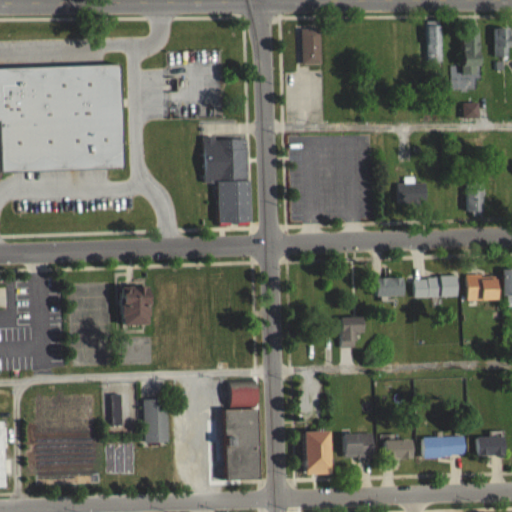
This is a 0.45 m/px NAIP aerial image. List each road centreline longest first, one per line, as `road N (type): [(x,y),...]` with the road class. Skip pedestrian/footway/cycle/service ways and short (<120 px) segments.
road 1 (residential): [(254,0),(274,511)]
road 2 (residential): [(0,507),(511,489)]
road 3 (residential): [(0,248),(511,231)]
